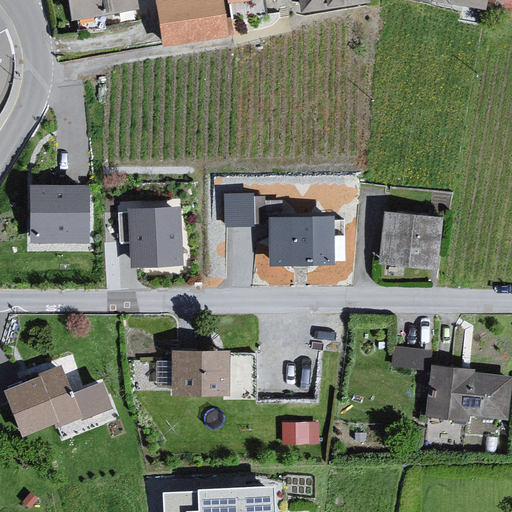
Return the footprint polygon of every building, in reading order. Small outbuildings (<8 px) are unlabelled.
[(131,0),(63,0),(67,22),(134,11),(131,0)] [(219,0),(149,0),(156,46),(224,37),(219,0)] [(292,0),(294,10),(363,1),(362,0),(292,0)] [(418,0),(483,10),(484,0),(418,0)] [(87,187),(33,188),(34,241),(88,241),(87,187)] [(254,221),(253,188),(223,189),(224,222),(254,221)] [(179,209),(131,211),(134,266),(181,263),(179,209)] [(439,220),(388,215),(384,258),(435,263),(439,220)] [(332,220),(272,221),(273,261),(332,260),(332,220)] [(424,365),(425,343),(394,342),(393,363),(424,365)] [(222,350),(165,350),(169,394),(223,396),(222,350)] [(472,371),(427,367),(424,419),(503,421),(507,377),(471,376),(472,371)] [(58,368),(0,391),(0,396),(19,444),(79,420),(58,368)] [(284,439),(320,437),(319,416),(283,417),(284,439)] [(275,511),(274,487),(164,493),(165,511),(275,511)]
